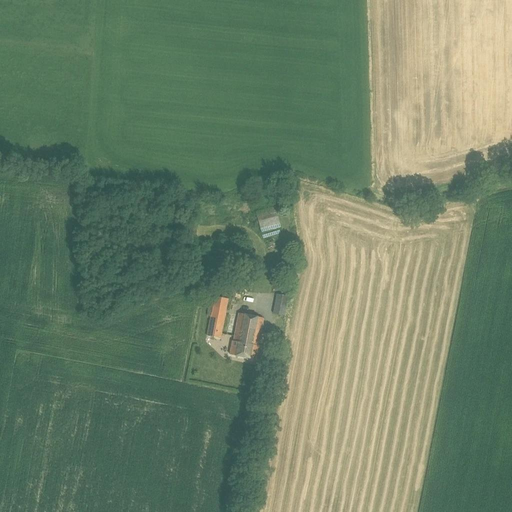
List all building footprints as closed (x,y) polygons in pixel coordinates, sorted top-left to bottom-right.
[(255,212),(260,232),(280,227),(274,206),(255,212)] [(209,260),(212,271),(252,257),(249,245),(209,260)] [(273,313),(284,316),(287,296),(277,294),(273,313)] [(207,335),(220,338),(228,299),(211,296),(207,315),(210,316),(207,335)] [(229,354),(256,360),(259,346),(258,346),(263,318),(238,313),(233,341),(232,341),(229,354)]
